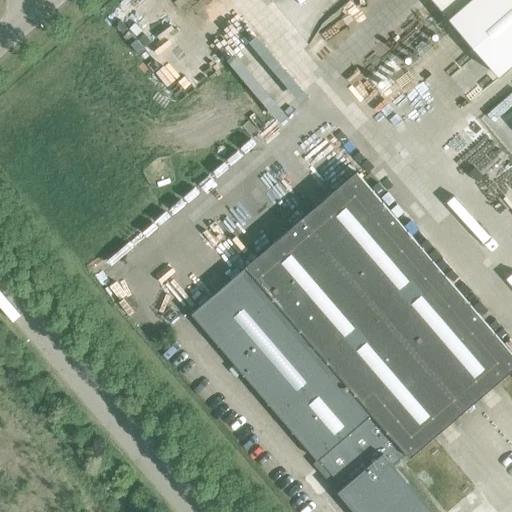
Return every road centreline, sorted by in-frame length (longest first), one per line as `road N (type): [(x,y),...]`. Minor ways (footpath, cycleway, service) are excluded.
road 1 (unknown): [(136,278),(338,91),(405,161)]
road 2 (unclassified): [(0,290),(190,511)]
road 3 (unknown): [(338,511),(174,336)]
road 4 (unknown): [(511,283),(405,161)]
road 5 (unknown): [(405,161),(511,70)]
